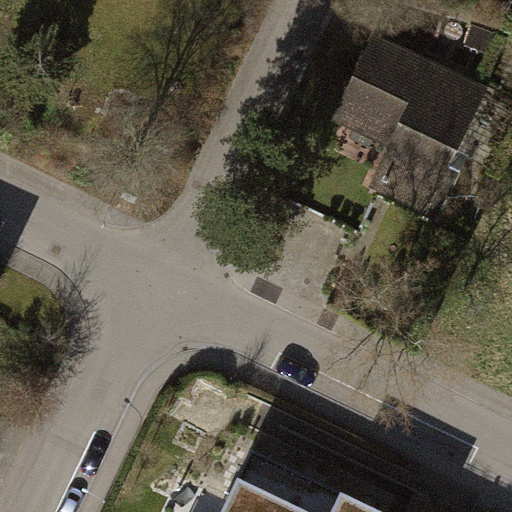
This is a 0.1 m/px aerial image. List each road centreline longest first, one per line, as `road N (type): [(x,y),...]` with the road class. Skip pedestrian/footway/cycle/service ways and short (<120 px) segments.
road 1 (residential): [(174,282),(511,450)]
road 2 (residential): [(174,282),(312,0)]
road 3 (residential): [(174,282),(44,511)]
road 4 (residential): [(0,200),(174,282)]
